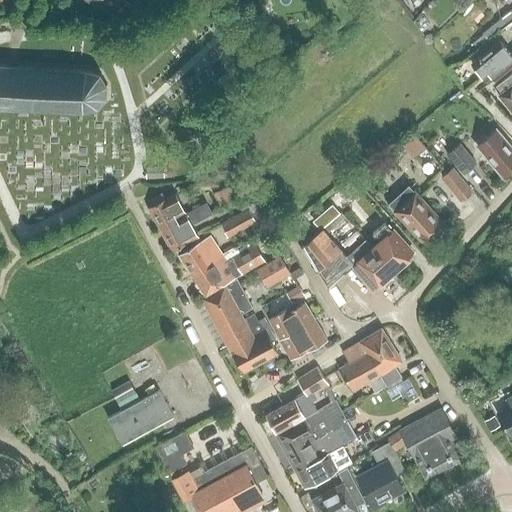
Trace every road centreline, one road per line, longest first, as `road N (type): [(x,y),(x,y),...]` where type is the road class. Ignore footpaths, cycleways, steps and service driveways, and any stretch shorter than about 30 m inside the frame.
road 1 (residential): [(300,511),(131,202)]
road 2 (residential): [(505,479),(401,313)]
road 3 (residential): [(401,313),(511,192)]
road 4 (residential): [(401,313),(349,340),(313,280)]
